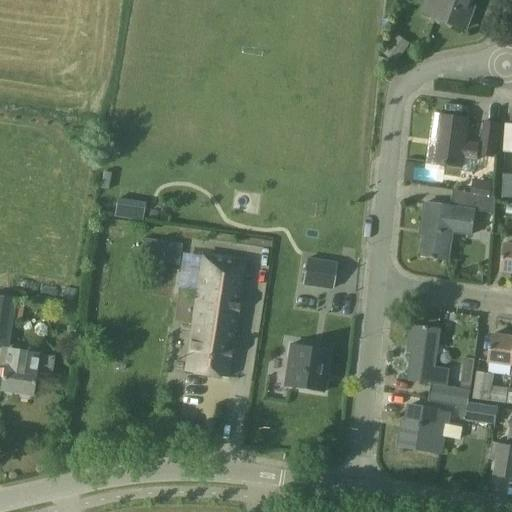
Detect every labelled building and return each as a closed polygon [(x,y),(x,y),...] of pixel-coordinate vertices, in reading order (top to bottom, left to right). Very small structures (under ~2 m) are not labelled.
[(425,0),(421,13),(467,30),(473,13),(468,11),(472,0),(425,0)] [(477,172),(478,161),(477,160),(479,145),(466,143),(469,120),(442,116),(438,146),(431,145),(429,163),(463,167),(462,169),(477,172)] [(499,123),(485,121),(482,143),(484,144),(482,156),(495,158),(499,123)] [(511,198),(511,177),(503,177),(503,198),(511,198)] [(475,211),(495,215),(496,197),(454,191),(451,207),(426,203),(422,229),(426,230),(422,256),(449,260),(453,232),(472,235),(475,211)] [(127,216),(131,199),(103,194),(100,211),(127,216)] [(502,271),(511,272),(511,244),(505,244),(502,271)] [(245,262),(204,256),(184,253),(179,288),(198,291),(185,371),(228,377),(245,262)] [(304,285),(333,289),(337,264),(308,259),(304,285)] [(0,347),(8,349),(15,300),(0,297),(0,347)] [(410,379),(447,384),(449,370),(435,368),(440,331),(413,327),(410,346),(415,346),(410,379)] [(511,365),(511,337),(493,334),(489,362),(511,365)] [(290,344),(284,386),(317,391),(319,379),(325,380),(330,350),(290,344)] [(51,376),(54,357),(7,350),(5,366),(4,366),(0,389),(0,390),(32,396),(35,373),(51,376)] [(468,408),(469,403),(475,360),(466,358),(461,389),(432,384),(429,402),(468,408)] [(473,399),(508,404),(509,389),(493,387),(494,374),(477,372),(473,399)] [(469,403),(468,408),(466,420),(496,425),(499,407),(469,403)] [(445,437),(459,440),(462,427),(448,425),(450,414),(439,412),(439,411),(409,406),(405,429),(402,429),(399,446),(442,453),(445,437)] [(495,429),(493,443),(501,444),(495,476),(511,478),(511,421),(510,431),(495,429)]
